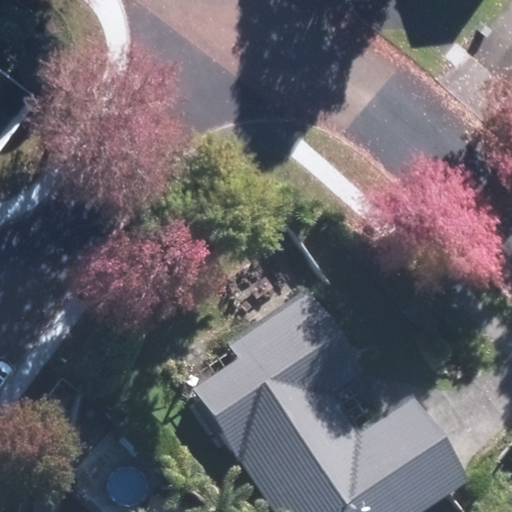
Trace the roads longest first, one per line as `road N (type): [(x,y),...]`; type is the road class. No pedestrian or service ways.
road 1 (residential): [(0,289),(231,0)]
road 2 (residential): [(246,0),(405,124),(511,224)]
